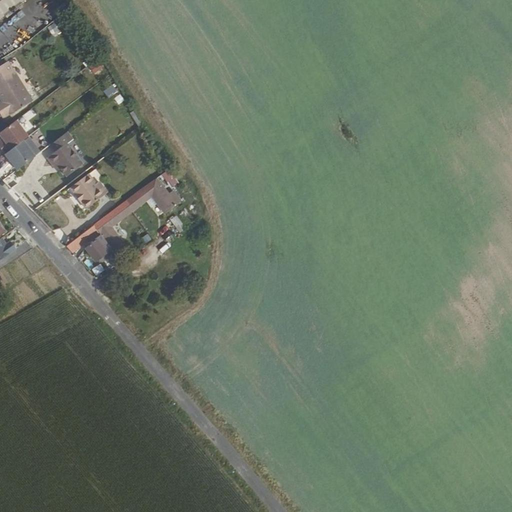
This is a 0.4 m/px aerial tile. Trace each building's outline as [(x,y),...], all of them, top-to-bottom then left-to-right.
[(0,0),(0,18),(22,0),(0,0)] [(58,8),(48,12),(51,20),(61,16),(58,8)] [(0,24),(0,40),(19,28),(13,17),(0,24)] [(11,51),(17,47),(12,38),(6,41),(11,51)] [(89,68),(93,74),(103,67),(99,61),(89,68)] [(0,67),(0,89),(7,99),(0,104),(7,115),(28,100),(4,65),(0,67)] [(108,97),(117,91),(113,84),(103,91),(108,97)] [(130,113),(138,125),(141,123),(134,111),(130,113)] [(28,137),(16,121),(0,132),(0,136),(2,139),(0,140),(0,144),(2,146),(0,147),(0,148),(4,155),(28,137)] [(46,158),(56,172),(60,169),(66,176),(82,164),(66,143),(72,139),(67,132),(56,140),(49,146),(53,152),(46,158)] [(69,187),(86,209),(107,193),(98,182),(95,184),(87,174),(69,187)] [(117,207),(66,246),(72,253),(99,233),(102,236),(86,248),(96,262),(122,243),(111,228),(152,198),(164,214),(176,205),(156,179),(117,207)] [(177,214),(170,217),(177,232),(184,229),(177,214)] [(0,241),(0,260),(15,250),(10,242),(5,246),(4,247),(0,241)]
